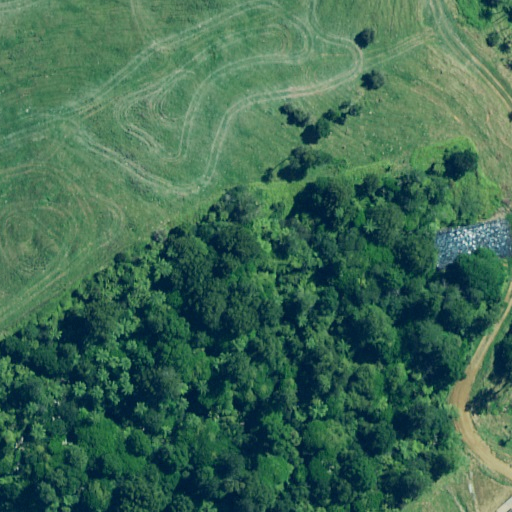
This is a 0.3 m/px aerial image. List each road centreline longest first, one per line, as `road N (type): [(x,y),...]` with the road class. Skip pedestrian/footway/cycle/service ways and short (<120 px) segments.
road 1 (track): [(511,479),(479,449),(467,394),(511,288)]
road 2 (track): [(511,109),(446,24),(437,0)]
